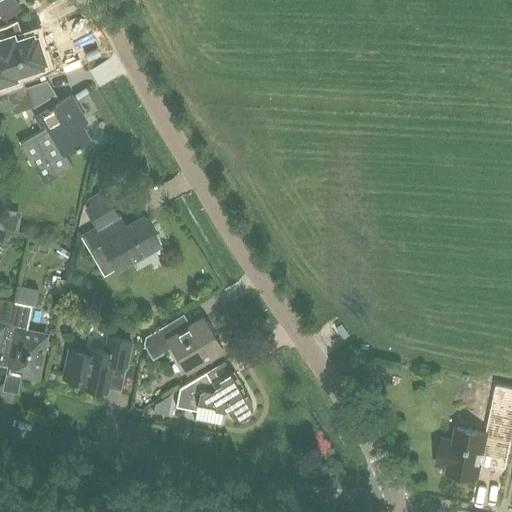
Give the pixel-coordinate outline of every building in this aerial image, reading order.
[(0,0),(0,14),(2,17),(19,6),(15,0),(0,0)] [(0,84),(14,80),(13,76),(40,67),(39,64),(43,63),(35,38),(31,39),(30,36),(13,42),(11,36),(0,39),(0,84)] [(13,113),(33,106),(27,86),(7,93),(13,113)] [(64,152),(89,137),(77,117),(83,114),(71,94),(60,101),(37,114),(35,115),(42,127),(47,125),(49,129),(34,137),(54,172),(69,164),(63,152),(64,152)] [(116,267),(159,243),(143,215),(118,229),(110,217),(85,232),(101,258),(108,254),(116,267)] [(0,356),(3,357),(14,301),(0,297),(0,356)] [(37,377),(46,334),(25,330),(31,304),(14,301),(3,357),(10,359),(15,367),(21,368),(20,373),(37,377)] [(186,368),(221,348),(202,317),(173,334),(166,322),(145,334),(143,342),(152,358),(173,346),(186,368)] [(125,366),(131,340),(108,335),(105,350),(87,346),(86,352),(69,348),(63,377),(80,381),(79,385),(106,391),(112,363),(125,366)] [(180,387),(176,405),(196,409),(194,419),(220,425),(223,410),(227,407),(230,411),(231,413),(233,415),(236,416),(239,416),(242,416),(245,415),(248,413),(250,411),(252,407),(252,405),(251,399),(251,397),(233,368),(231,370),(212,381),(205,371),(180,387)] [(496,437),(511,440),(511,436),(511,402),(503,401),(496,437)] [(442,438),(437,463),(448,465),(447,470),(477,476),(486,432),(457,426),(454,440),(442,438)]
